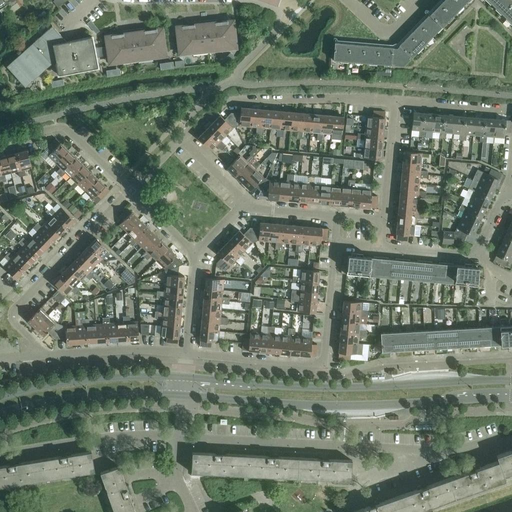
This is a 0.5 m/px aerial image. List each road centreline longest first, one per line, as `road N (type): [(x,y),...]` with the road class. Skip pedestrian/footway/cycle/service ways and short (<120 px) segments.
road 1 (tertiary): [(184,394),(316,405),(511,397)]
road 2 (tertiary): [(511,381),(365,387),(185,377)]
road 3 (residential): [(180,439),(412,450),(495,440)]
road 4 (residential): [(186,354),(323,363),(334,246)]
road 5 (residential): [(396,99),(233,100),(180,140)]
road 6 (residential): [(45,353),(16,323),(17,308),(128,190)]
road 7 (tertiary): [(185,377),(74,380),(0,397)]
road 8 (tertiary): [(0,414),(118,392),(184,394)]
road 9 (residential): [(0,453),(91,438),(180,439)]
road 10 (residential): [(0,144),(62,126),(128,190)]
road 11 (residential): [(382,250),(396,99)]
road 12 (residential): [(45,353),(186,354)]
road 13 (residential): [(334,246),(336,218),(243,207)]
